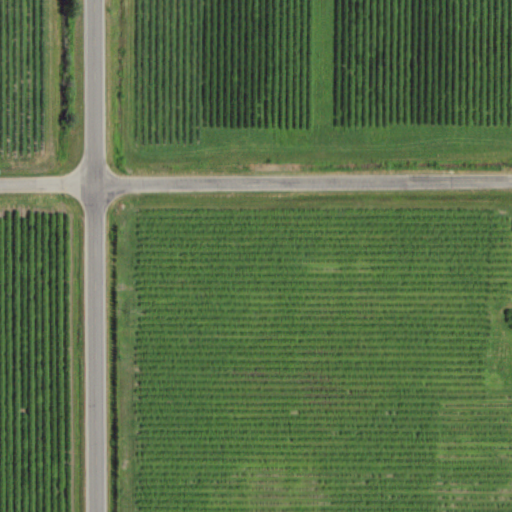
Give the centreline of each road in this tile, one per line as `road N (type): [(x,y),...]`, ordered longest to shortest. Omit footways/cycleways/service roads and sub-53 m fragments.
road 1 (residential): [(0,183),(511,178)]
road 2 (tertiary): [(97,511),(94,0)]
